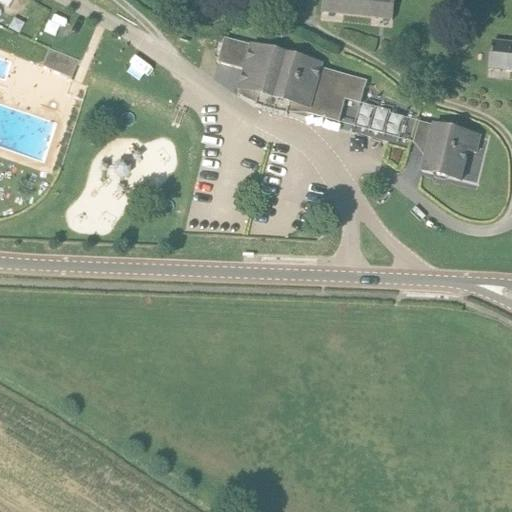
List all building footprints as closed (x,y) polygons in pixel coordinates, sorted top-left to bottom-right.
[(7,0),(5,8),(27,15),(31,0),(7,0)] [(357,17),(359,0),(323,0),(322,13),(357,17)] [(393,21),(394,0),(359,0),(357,17),(393,21)] [(60,17),(54,34),(70,40),(76,22),(60,17)] [(360,105),(366,83),(367,81),(321,69),(322,65),(224,38),(217,64),(244,71),(239,90),(258,96),(255,107),(287,116),(290,104),(309,109),(307,115),(338,124),(345,101),(360,105)] [(511,71),(511,43),(493,42),(492,49),(491,49),(489,69),(511,71)] [(41,67),(71,80),(78,61),(49,49),(41,67)] [(476,154),(480,138),(433,126),(421,172),(460,182),(468,152),(476,154)]
